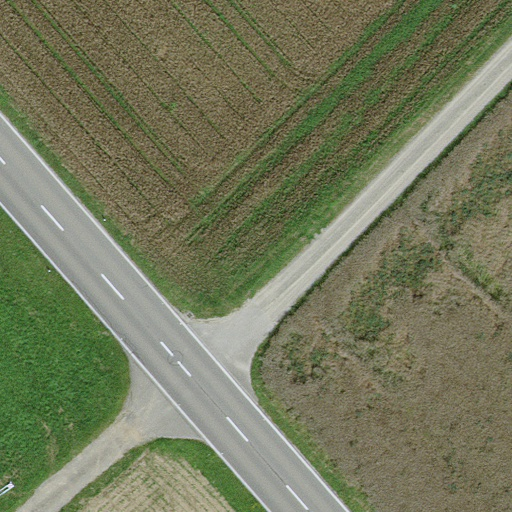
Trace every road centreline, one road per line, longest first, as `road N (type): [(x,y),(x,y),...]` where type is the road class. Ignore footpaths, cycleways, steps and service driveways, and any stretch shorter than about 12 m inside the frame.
road 1 (track): [(511,44),(189,367),(29,511)]
road 2 (tertiary): [(317,511),(0,150)]
